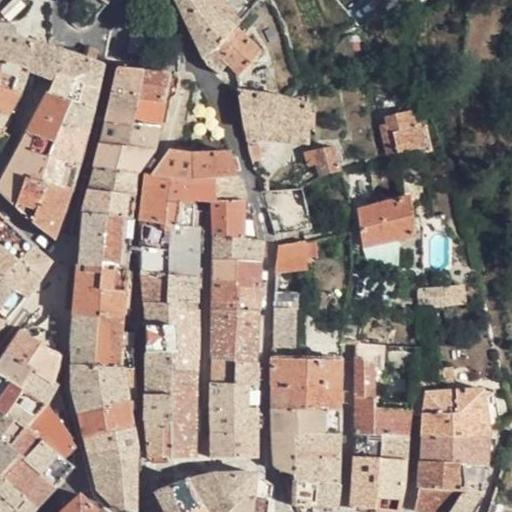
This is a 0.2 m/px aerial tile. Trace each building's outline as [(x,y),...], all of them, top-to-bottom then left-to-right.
[(211,51),(237,26),(222,11),(228,5),(224,0),(174,0),(203,59),(211,51)] [(243,20),(228,5),(222,11),(237,26),(243,20)] [(263,50),(237,26),(211,51),(227,65),(240,76),(263,50)] [(0,60),(27,70),(35,41),(0,29),(0,60)] [(27,70),(28,70),(47,77),(55,80),(59,73),(60,73),(67,51),(35,41),(27,70)] [(87,46),(84,57),(97,61),(100,51),(87,46)] [(73,100),(95,107),(100,86),(105,64),(97,61),(84,57),(67,51),(60,73),(59,73),(55,80),(53,85),(50,92),(73,100)] [(219,75),(227,65),(211,51),(203,59),(207,65),(219,75)] [(0,87),(20,94),(28,70),(27,70),(0,60),(0,87)] [(140,99),(144,71),(119,68),(116,82),(113,94),(140,99)] [(179,74),(144,71),(140,99),(136,123),(161,126),(166,95),(176,96),(179,74)] [(20,94),(0,87),(0,115),(7,118),(9,114),(20,94)] [(20,146),(50,158),(73,100),(50,92),(39,111),(20,146)] [(140,99),(113,94),(106,121),(135,126),(136,123),(140,99)] [(242,94),(246,139),(278,140),(310,145),(311,106),(242,94)] [(95,107),(73,100),(50,158),(79,166),(83,153),(91,122),(95,107)] [(415,129),(412,114),(387,119),(389,127),(383,128),(388,153),(424,144),(420,128),(415,129)] [(0,152),(10,136),(0,130),(7,118),(0,115),(0,152)] [(135,126),(106,121),(101,143),(155,149),(161,126),(136,123),(135,126)] [(138,174),(155,149),(101,143),(95,167),(138,174)] [(0,182),(0,191),(16,206),(26,177),(42,182),(50,158),(20,146),(16,154),(0,182)] [(342,170),(334,147),(313,151),(317,164),(321,176),(342,170)] [(170,149),(154,174),(153,175),(170,177),(199,178),(238,176),(231,151),(195,153),(170,149)] [(317,164),(313,151),(305,153),(309,166),(317,164)] [(79,166),(50,158),(42,182),(50,184),(73,191),(79,166)] [(137,195),(138,174),(95,167),(91,183),(89,189),(82,213),(134,219),(137,195)] [(141,221),(170,224),(195,227),(195,226),(196,203),(169,200),(170,177),(153,175),(154,174),(147,173),(141,221)] [(218,200),(246,200),(238,176),(199,178),(170,177),(169,200),(196,203),(196,200),(199,200),(213,203),(218,203),(218,200)] [(21,211),(32,221),(40,200),(43,201),(50,184),(42,182),(26,177),(16,206),(21,211)] [(40,200),(32,221),(56,239),(73,191),(50,184),(43,201),(40,200)] [(302,188),(261,191),(269,215),(308,209),(302,188)] [(417,235),(410,196),(357,209),(363,246),(417,235)] [(246,213),(246,200),(218,200),(218,203),(213,203),(213,238),(245,239),(246,237),(260,240),(254,214),(246,213)] [(0,278),(20,260),(35,246),(6,219),(0,213),(0,278)] [(82,213),(77,265),(127,268),(134,219),(82,213)] [(170,224),(141,221),(141,251),(169,252),(170,224)] [(170,224),(169,252),(199,254),(199,227),(195,226),(195,227),(170,224)] [(213,259),(263,261),(265,241),(260,240),(246,237),(245,239),(213,238),(213,259)] [(307,270),(305,241),(282,245),(275,274),(307,270)] [(35,246),(20,260),(42,277),(53,262),(35,246)] [(140,262),(140,273),(168,275),(169,252),(141,251),(140,262)] [(199,303),(199,254),(169,252),(168,275),(167,302),(170,302),(199,303)] [(238,286),(261,287),(263,261),(213,259),(212,311),(238,311),(238,310),(238,286)] [(0,311),(9,318),(42,277),(20,260),(0,278),(0,311)] [(127,268),(77,265),(73,315),(124,318),(127,268)] [(168,275),(140,273),(143,302),(167,302),(168,275)] [(260,310),(261,287),(238,286),(238,310),(260,310)] [(445,307),(444,286),(426,288),(428,308),(445,307)] [(300,307),(299,292),(277,292),(277,307),(297,307),(300,307)] [(172,351),(170,302),(167,302),(143,302),(146,325),(145,351),(172,351)] [(172,374),(196,374),(197,344),(199,303),(170,302),(172,351),(172,374)] [(296,349),(297,307),(277,307),(273,307),(272,347),(296,349)] [(238,311),(212,311),(211,359),(234,362),(258,362),(260,310),(238,310),(238,311)] [(0,311),(0,328),(9,318),(0,311)] [(125,367),(132,367),(132,360),(130,334),(123,333),(124,318),(73,315),(72,342),(72,353),(73,364),(120,367),(125,367)] [(7,352),(33,368),(54,381),(56,374),(61,354),(22,330),(7,352)] [(385,346),(357,345),(355,357),(372,360),(374,370),(384,371),(385,346)] [(172,351),(145,351),(145,393),(172,394),(172,374),(172,351)] [(33,368),(7,352),(1,361),(0,362),(0,373),(21,388),(33,368)] [(355,435),(381,435),(409,436),(411,414),(412,409),(375,407),(375,375),(374,370),(372,360),(355,357),(355,398),(355,435)] [(273,387),(341,386),(342,359),(273,358),(273,387)] [(258,388),(258,362),(234,362),(211,359),(212,382),(235,384),(235,388),(258,388)] [(77,405),(79,412),(104,407),(108,431),(135,426),(132,410),(136,408),(137,399),(136,391),(132,367),(125,367),(120,367),(73,364),(72,389),(77,405)] [(463,437),(491,433),(491,430),(484,388),(456,390),(453,366),(433,368),(434,379),(416,382),(412,409),(411,414),(417,415),(423,415),(422,437),(454,438),(463,437)] [(58,383),(54,381),(33,368),(21,388),(25,390),(7,415),(29,428),(47,404),(51,398),(58,383)] [(21,388),(0,373),(0,410),(7,415),(25,390),(21,388)] [(174,394),(174,421),(173,458),(195,458),(196,374),(172,374),(172,394),(174,394)] [(258,408),(258,388),(235,388),(235,384),(212,382),(211,406),(258,408)] [(273,387),(273,409),(340,409),(341,386),(273,387)] [(145,420),(174,421),(174,394),(172,394),(145,393),(145,420)] [(29,428),(66,458),(76,448),(51,410),(47,404),(29,428)] [(259,433),(258,408),(211,406),(212,433),(259,433)] [(104,407),(79,412),(82,427),(83,436),(108,431),(104,407)] [(340,409),(273,409),(274,434),(295,433),(299,433),(300,433),(341,433),(340,409)] [(0,441),(9,448),(29,428),(7,415),(0,410),(0,441)] [(149,458),(173,458),(174,421),(145,420),(149,458)] [(135,426),(108,431),(83,436),(92,468),(98,490),(112,503),(137,510),(137,447),(135,426)] [(29,428),(9,448),(19,455),(1,476),(38,507),(57,486),(76,467),(66,458),(29,428)] [(259,458),(259,433),(212,433),(211,457),(259,458)] [(275,468),(294,475),(297,458),(295,433),(274,434),(275,468)] [(297,458),(340,459),(341,433),(300,433),(299,433),(295,433),(297,458)] [(491,435),(491,433),(463,437),(454,438),(422,437),(420,461),(470,463),(470,465),(489,465),(491,435)] [(381,435),(355,435),(355,456),(354,484),(379,485),(380,458),(381,435)] [(381,435),(380,458),(407,460),(409,436),(381,435)] [(0,477),(1,476),(19,455),(9,448),(0,441),(0,477)] [(339,484),(340,459),(297,458),(294,475),(295,481),(339,484)] [(380,458),(379,485),(380,485),(376,510),(389,511),(400,511),(403,500),(405,483),(407,460),(380,458)] [(419,488),(464,491),(469,492),(469,488),(483,493),(489,465),(470,465),(470,463),(420,461),(419,488)] [(255,495),(273,498),(274,486),(261,477),(256,476),(257,473),(217,475),(216,470),(203,473),(204,478),(191,481),(204,504),(208,511),(229,511),(236,507),(252,496),(255,495)] [(0,477),(0,511),(33,511),(38,507),(1,476),(0,477)] [(191,511),(204,504),(191,481),(161,492),(158,494),(167,511),(191,511)] [(338,506),(339,484),(295,481),(295,505),(313,506),(335,508),(337,507),(338,506)] [(352,507),(376,510),(380,485),(379,485),(354,484),(352,507)] [(420,511),(449,511),(464,491),(419,488),(414,511),(420,511)] [(470,511),(483,493),(469,488),(469,492),(464,491),(449,511),(470,511)] [(99,511),(82,495),(70,505),(63,511),(99,511)] [(191,511),(270,511),(273,498),(255,495),(252,496),(236,507),(229,511),(208,511),(204,504),(191,511)]
